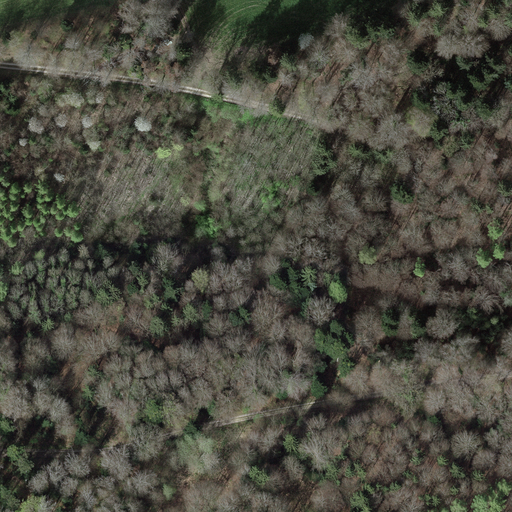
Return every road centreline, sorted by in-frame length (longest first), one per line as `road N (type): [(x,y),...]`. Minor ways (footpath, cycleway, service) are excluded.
road 1 (track): [(0,65),(145,81),(399,133),(511,111)]
road 2 (track): [(0,452),(124,448),(298,405),(511,374)]
road 3 (track): [(511,33),(270,108)]
